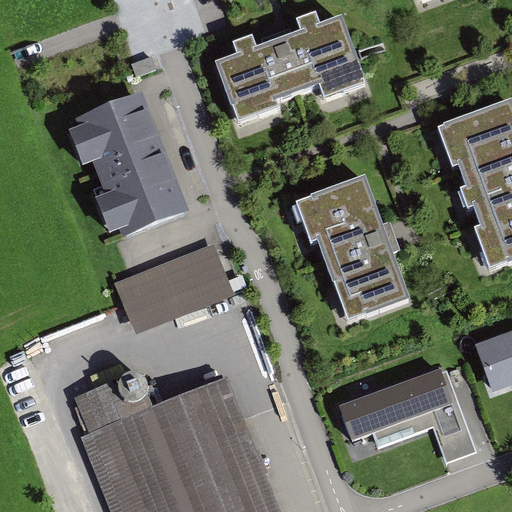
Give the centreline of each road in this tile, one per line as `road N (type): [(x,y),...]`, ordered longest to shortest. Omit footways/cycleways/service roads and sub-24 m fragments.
road 1 (residential): [(150,0),(230,221),(259,264),(293,391),(346,511)]
road 2 (residential): [(390,511),(511,466)]
